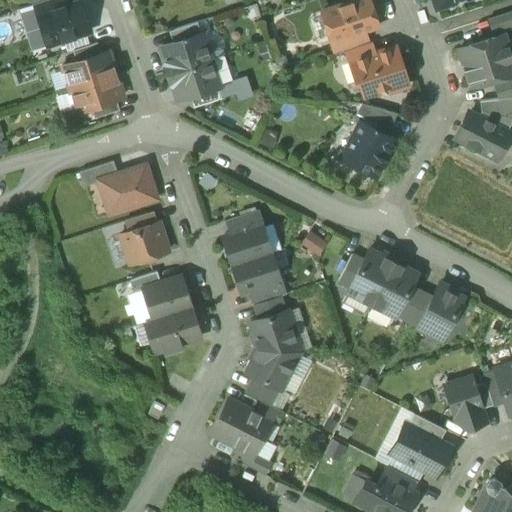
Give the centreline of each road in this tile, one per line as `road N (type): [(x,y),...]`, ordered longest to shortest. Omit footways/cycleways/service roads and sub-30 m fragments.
road 1 (residential): [(179,446),(230,356),(229,333),(158,129)]
road 2 (residential): [(386,228),(425,145),(441,85),(423,33),(398,0)]
road 3 (residential): [(158,129),(195,136),(386,228)]
road 4 (residential): [(386,228),(511,302)]
road 5 (residential): [(179,446),(304,511)]
road 6 (residential): [(158,129),(110,0)]
road 7 (residential): [(34,159),(158,129)]
